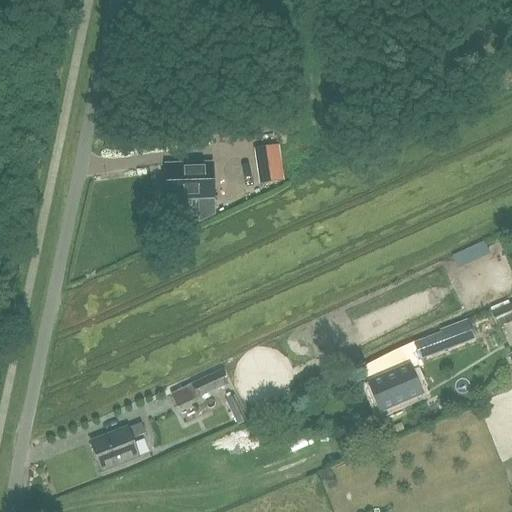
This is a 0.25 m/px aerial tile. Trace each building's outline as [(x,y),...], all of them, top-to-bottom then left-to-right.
[(213,142),(213,147),(221,147),(222,130),(198,129),(198,141),(213,142)] [(278,143),(253,147),(258,183),(283,180),(278,143)] [(173,205),(190,204),(189,198),(213,197),(211,164),(165,165),(165,184),(159,184),(159,193),(173,205)] [(511,319),(511,302),(490,312),(496,326),(511,319)] [(398,409),(395,403),(410,396),(400,371),(420,363),(419,360),(449,348),(475,338),(473,333),(491,326),(483,310),(477,312),(478,315),(466,320),(441,331),(442,333),(404,348),(392,353),(363,368),(380,409),(383,415),(398,409)] [(221,369),(170,393),(176,407),(197,397),(197,398),(228,384),(221,369)] [(245,420),(234,395),(232,395),(230,390),(222,393),(225,399),(224,399),(236,424),(245,420)] [(89,442),(100,471),(137,456),(132,442),(134,437),(144,433),(140,423),(89,442)] [(336,484),(333,477),(325,480),(328,487),(336,484)]
